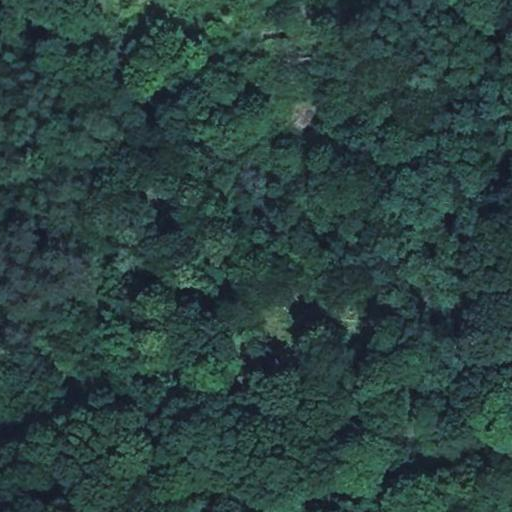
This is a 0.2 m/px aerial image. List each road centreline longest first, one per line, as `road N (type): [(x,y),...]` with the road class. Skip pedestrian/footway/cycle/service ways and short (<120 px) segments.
road 1 (track): [(0,497),(75,497),(159,511)]
road 2 (track): [(383,511),(511,459)]
